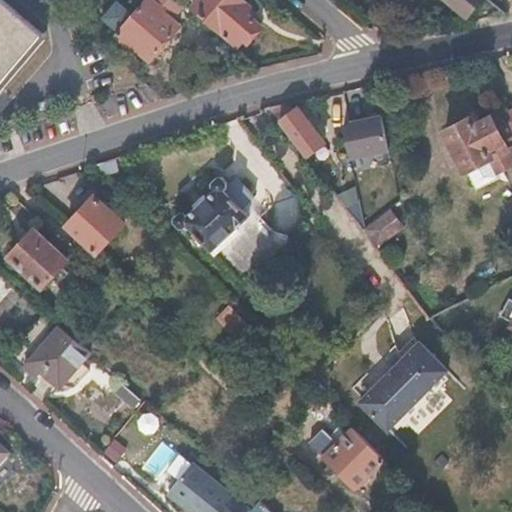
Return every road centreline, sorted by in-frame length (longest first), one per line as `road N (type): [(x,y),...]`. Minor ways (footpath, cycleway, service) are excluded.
road 1 (residential): [(365,62),(265,86),(0,176)]
road 2 (residential): [(511,33),(365,62)]
